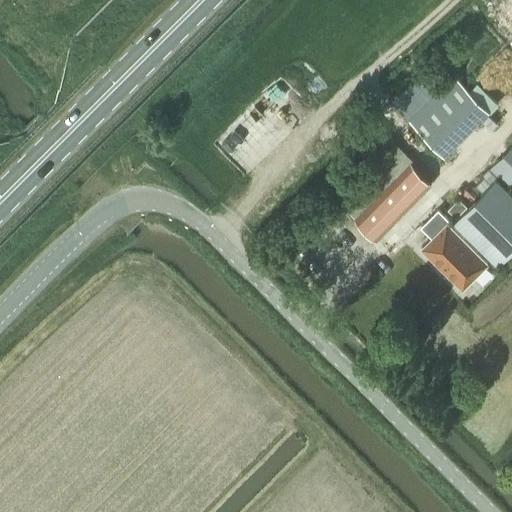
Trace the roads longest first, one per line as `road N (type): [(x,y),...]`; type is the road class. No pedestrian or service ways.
road 1 (unclassified): [(489,511),(178,206),(151,197),(106,209),(0,313)]
road 2 (unknown): [(303,325),(511,124)]
road 3 (primary): [(0,201),(200,0)]
